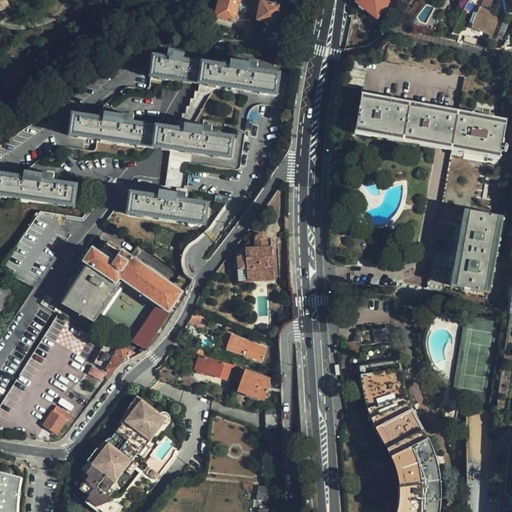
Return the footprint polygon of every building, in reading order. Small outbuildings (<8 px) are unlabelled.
[(234,24),(240,0),(220,0),(216,18),(234,24)] [(394,0),(400,4),(402,0),(357,0),(356,2),(376,18),(390,0),(394,0)] [(511,0),(502,0),(505,16),(511,14),(511,0)] [(276,25),(279,6),(261,2),(258,20),(276,25)] [(201,64),(152,58),(149,78),(197,85),(201,64)] [(229,160),(233,138),(198,133),(199,126),(190,126),(190,124),(194,124),(195,116),(198,117),(199,110),(203,110),(204,102),(207,102),(208,95),(211,95),(213,87),(276,96),(279,75),(201,64),(197,85),(196,94),(193,93),(192,100),(189,100),(188,108),(184,107),(183,115),(180,115),(180,123),(175,122),(174,130),(156,127),(153,150),(169,152),(163,198),(178,200),(184,154),(229,160)] [(262,111),(262,108),(259,108),(259,94),(252,94),(253,111),(262,111)] [(500,159),(507,120),(361,94),(354,134),(500,159)] [(106,120),(72,115),(69,138),(153,150),(156,127),(120,122),(121,116),(107,114),(106,120)] [(0,197),(73,208),(76,186),(40,181),(41,175),(26,173),(25,179),(0,175),(0,197)] [(209,205),(132,195),(129,216),(206,227),(209,205)] [(492,292),(505,217),(465,211),(451,286),(492,292)] [(273,280),(271,248),(266,248),(265,239),(264,237),(262,236),(259,236),(256,237),(255,239),(255,250),(245,250),(245,257),(240,257),(240,271),(237,272),(238,283),(273,280)] [(92,250),(60,303),(79,315),(83,318),(92,323),(115,286),(111,283),(113,279),(158,306),(168,312),(182,291),(129,256),(106,242),(99,254),(92,250)] [(129,256),(182,291),(192,281),(137,244),(129,256)] [(54,298),(44,292),(44,293),(39,301),(48,307),(54,298)] [(168,312),(158,306),(130,345),(145,354),(170,313),(168,312)] [(200,328),(205,316),(192,311),(187,322),(200,328)] [(392,342),(390,327),(373,329),(375,344),(392,342)] [(227,349),(232,336),(225,333),(219,350),(226,353),(227,349)] [(247,341),(232,336),(227,349),(260,360),(263,349),(248,344),(247,341)] [(107,381),(114,375),(115,373),(119,368),(124,364),(131,360),(136,359),(107,342),(93,365),(106,373),(104,375),(91,368),(87,376),(100,384),(102,379),(107,381)] [(205,349),(187,343),(184,351),(198,356),(193,371),(225,381),(230,367),(201,358),(205,349)] [(236,368),(238,361),(232,359),(230,367),(236,368)] [(441,469),(436,455),(436,453),(432,446),(420,426),(414,414),(406,385),(401,364),(361,369),(367,402),(369,411),(373,423),(381,440),(392,459),(396,467),(399,474),(401,487),(402,497),(401,507),(400,511),(442,511),(443,509),(444,493),(443,479),(441,469)] [(265,401),(271,380),(246,372),(240,393),(265,401)] [(135,397),(126,409),(128,410),(131,413),(140,400),(135,397)] [(157,413),(140,400),(131,413),(133,414),(126,423),(124,421),(108,444),(110,445),(104,454),(102,453),(92,466),(94,468),(88,477),(90,479),(82,489),(87,494),(83,500),(95,509),(97,507),(103,511),(109,511),(117,502),(108,496),(113,490),(111,488),(115,482),(124,470),(126,472),(133,462),(131,461),(136,454),(138,455),(144,447),(160,425),(165,419),(157,413)] [(277,408),(281,408),(282,408),(282,402),(274,400),(274,408),(277,408)] [(460,406),(452,404),(449,419),(457,420),(460,406)] [(54,408),(41,426),(54,435),(67,416),(54,408)] [(268,429),(278,428),(280,428),(281,408),(277,408),(274,408),(266,408),(266,419),(266,427),(268,427),(268,429)] [(131,413),(128,410),(121,420),(124,421),(126,423),(133,414),(131,413)] [(159,412),(157,413),(165,419),(160,425),(161,425),(164,425),(167,423),(168,420),(168,417),(167,415),(165,413),(163,412),(159,412)] [(108,444),(105,442),(98,451),(102,453),(104,454),(110,445),(108,444)] [(138,455),(141,458),(147,450),(144,447),(138,455)] [(89,464),(92,466),(102,453),(98,451),(98,450),(88,463),(89,464)] [(126,472),(130,474),(137,465),(133,462),(126,472)] [(92,466),(89,464),(83,473),(88,477),(94,468),(92,466)] [(21,485),(24,474),(0,468),(0,511),(18,511),(19,498),(21,485)] [(159,473),(153,469),(149,474),(155,479),(159,473)] [(114,511),(120,505),(117,502),(109,511),(114,511)]
